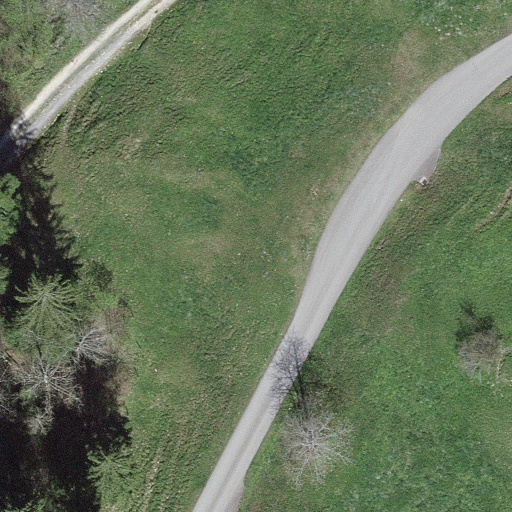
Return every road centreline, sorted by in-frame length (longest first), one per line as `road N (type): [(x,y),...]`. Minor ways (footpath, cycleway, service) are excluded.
road 1 (track): [(209,511),(367,216),(458,100),(511,51)]
road 2 (track): [(169,0),(75,76),(0,158)]
